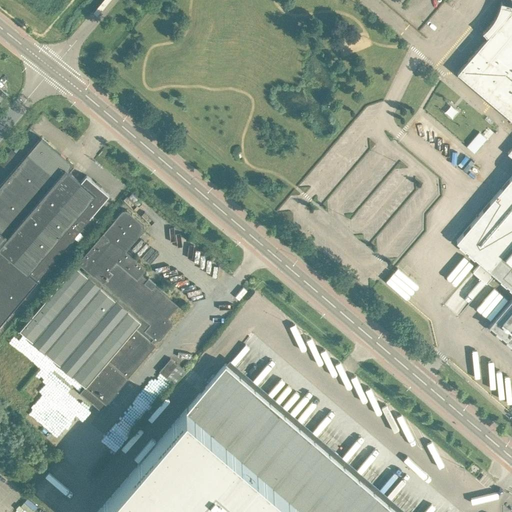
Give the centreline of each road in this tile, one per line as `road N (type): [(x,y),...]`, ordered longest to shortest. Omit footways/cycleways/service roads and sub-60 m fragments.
road 1 (unclassified): [(511,459),(54,69)]
road 2 (unknown): [(365,129),(301,205),(366,267),(374,269),(414,221),(428,183),(411,166)]
road 3 (unknown): [(379,112),(447,175),(438,259),(443,340),(426,371)]
